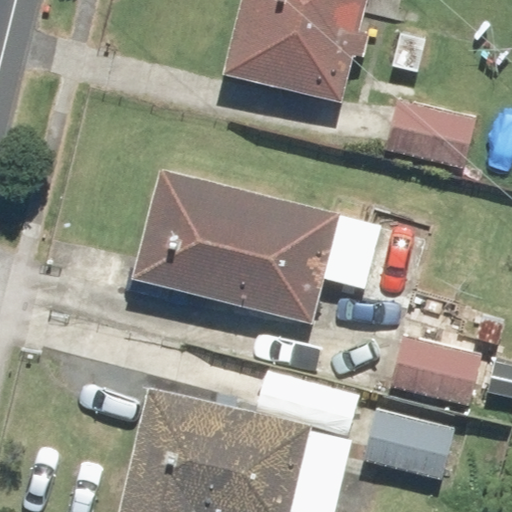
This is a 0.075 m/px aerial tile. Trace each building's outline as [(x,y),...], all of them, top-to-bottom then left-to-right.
[(371,0),(247,0),(233,65),(352,91),(371,0)] [(478,111),(399,93),(387,143),(467,161),(478,111)] [(168,163),(139,269),(318,317),(330,272),(372,284),(388,222),(168,163)] [(487,345),(412,332),(403,384),(478,397),(487,345)] [(131,511),(209,511),(210,509),(222,511),(294,511),(297,503),(330,511),(335,511),(366,391),(265,366),(256,403),(165,381),(131,511)] [(462,423),(377,402),(365,454),(450,474),(462,423)]
